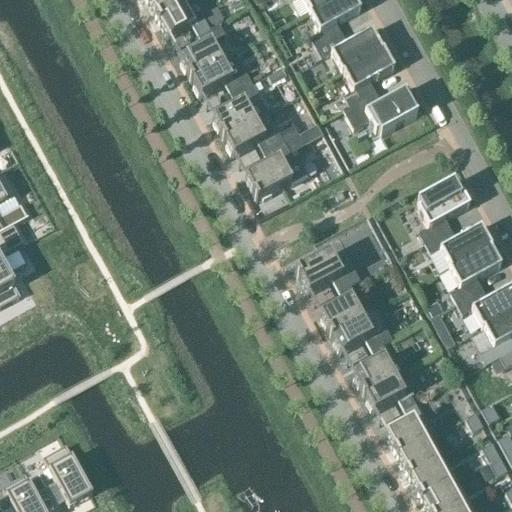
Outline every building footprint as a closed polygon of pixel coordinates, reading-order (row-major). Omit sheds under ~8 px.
[(178,0),(142,0),(155,22),(182,7),(178,0)] [(298,0),(308,18),(307,19),(308,20),(343,0),(298,0)] [(318,39),(308,44),(314,55),(337,42),(332,32),(359,17),(356,11),(360,9),(355,0),(351,2),(349,0),(343,0),(308,20),(318,39)] [(155,22),(167,45),(191,31),(197,41),(208,35),(202,25),(194,29),(182,7),(155,22)] [(187,80),(186,81),(188,85),(220,67),(209,48),(223,40),(218,30),(208,35),(197,41),(203,52),(178,65),(187,80)] [(314,55),(320,65),(330,60),(340,79),(382,56),(382,55),(380,56),(378,52),(382,49),(378,41),(374,43),(370,37),(343,52),(337,42),(314,55)] [(348,113),(342,117),(371,101),(365,91),(393,76),(390,70),(394,68),(389,59),(385,61),(382,56),(340,79),(341,80),(342,79),(352,98),(342,103),(348,113)] [(200,104),(224,91),(229,101),(250,89),(244,79),(245,78),(235,59),(220,67),(188,85),(190,89),(191,88),(200,104)] [(281,75),(266,83),(270,89),(284,81),(281,75)] [(235,111),(211,124),(219,140),(221,144),(253,127),(267,119),(259,105),(245,113),(242,108),(256,100),(250,89),(229,101),(235,111)] [(371,101),(342,117),(352,136),(368,127),(374,139),(377,137),(380,142),(415,122),(413,118),(415,116),(412,110),(416,108),(411,99),(407,101),(404,96),(377,111),(371,101)] [(253,127),(221,144),(223,148),(224,148),(232,163),(256,150),(262,160),(283,149),(277,137),(267,119),(253,127)] [(291,130),(277,137),(283,149),(297,141),(291,130)] [(268,170),(243,184),(252,199),(251,200),(255,208),(290,189),(283,176),(294,169),(289,160),(322,142),(316,131),(297,141),(283,149),(262,160),(268,170)] [(294,169),(283,176),(290,189),(291,191),(305,183),(297,168),(294,169)] [(0,209),(11,203),(3,188),(0,181),(0,209)] [(427,235),(417,240),(423,251),(446,238),(441,227),(468,212),(465,207),(469,204),(464,196),(460,198),(457,192),(455,194),(452,189),(416,208),(419,213),(416,215),(427,235)] [(20,212),(0,222),(0,229),(4,236),(13,231),(26,224),(20,212)] [(0,313),(19,304),(6,280),(26,270),(17,254),(24,251),(13,231),(4,236),(0,237),(0,313)] [(452,248),(446,238),(423,251),(429,261),(439,256),(449,274),(448,275),(490,252),(488,247),(492,245),(487,236),(483,238),(479,233),(452,248)] [(491,253),(490,252),(448,275),(459,295),(449,300),(455,311),(478,298),(472,288),(500,272),(497,267),(501,264),(496,256),(492,258),(490,254),(491,253)] [(306,301),(330,287),(336,298),(358,286),(353,276),(341,282),(329,259),(294,278),(306,301)] [(358,287),(358,286),(336,298),(342,308),(318,321),(329,341),(359,324),(349,305),(354,303),(348,292),(358,287)] [(483,308),(478,298),(455,311),(461,321),(470,316),(481,335),(511,317),(511,294),(511,293),(483,308)] [(436,307),(425,313),(431,324),(442,318),(436,307)] [(483,359),(488,369),(511,356),(506,346),(511,342),(511,317),(481,335),(481,336),(482,335),(492,353),(483,359)] [(438,321),(430,325),(436,338),(445,333),(438,321)] [(369,344),(359,324),(329,341),(339,360),(363,347),(369,357),(389,346),(384,336),(369,344)] [(389,347),(389,346),(369,357),(374,367),(350,380),(361,400),(391,384),(381,365),(386,362),(380,352),(389,347)] [(511,369),(511,357),(511,356),(488,369),(489,369),(498,364),(504,374),(511,369)] [(401,404),(391,384),(361,400),(372,419),(396,406),(402,417),(412,411),(406,401),(401,404)] [(487,430),(497,425),(490,410),(479,416),(487,430)] [(418,422),(412,411),(402,417),(407,427),(383,440),(395,462),(424,447),(413,425),(418,422)] [(482,433),(474,419),(463,425),(471,439),(482,433)] [(496,447),(503,460),(511,455),(511,450),(507,441),(496,447)] [(395,462),(407,484),(436,469),(424,447),(395,462)] [(480,455),(488,469),(498,464),(490,449),(480,455)] [(511,455),(503,460),(511,475),(511,474),(511,455)] [(60,461),(44,469),(51,482),(67,511),(69,511),(91,500),(66,457),(59,460),(60,461)] [(498,464),(488,469),(495,483),(506,477),(498,464)] [(407,484),(419,506),(448,491),(436,469),(407,484)] [(26,486),(34,501),(45,494),(37,479),(26,486)] [(17,486),(1,495),(8,508),(10,511),(39,511),(24,482),(17,486)] [(419,506),(422,511),(459,511),(448,491),(419,506)]
